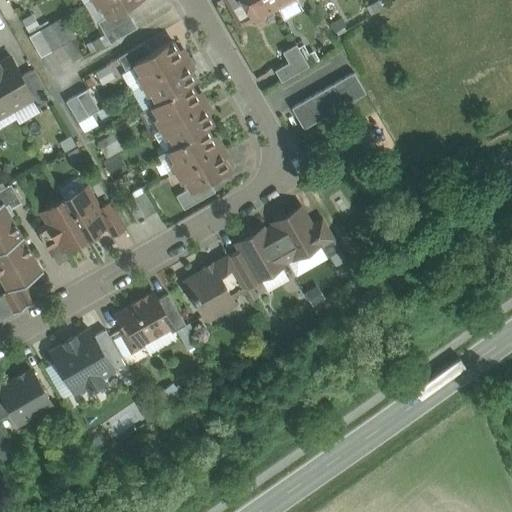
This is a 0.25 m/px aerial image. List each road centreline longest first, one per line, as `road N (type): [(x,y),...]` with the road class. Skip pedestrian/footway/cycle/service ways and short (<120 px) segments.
road 1 (residential): [(0,341),(292,170),(197,0)]
road 2 (secondary): [(261,511),(511,335)]
road 3 (unknown): [(54,116),(204,12)]
